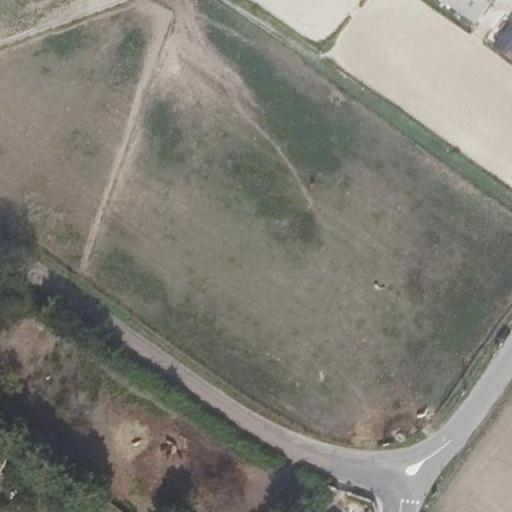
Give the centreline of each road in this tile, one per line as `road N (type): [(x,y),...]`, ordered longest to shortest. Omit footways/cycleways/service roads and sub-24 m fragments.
road 1 (unclassified): [(0,254),(267,439),(350,472),(420,475)]
road 2 (residential): [(511,351),(420,475)]
